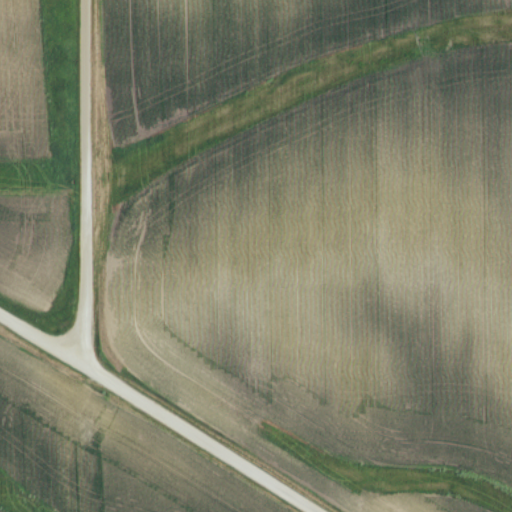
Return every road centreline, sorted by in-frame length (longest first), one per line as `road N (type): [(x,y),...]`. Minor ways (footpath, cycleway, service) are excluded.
road 1 (residential): [(313,511),(0,316)]
road 2 (residential): [(81,363),(83,0)]
